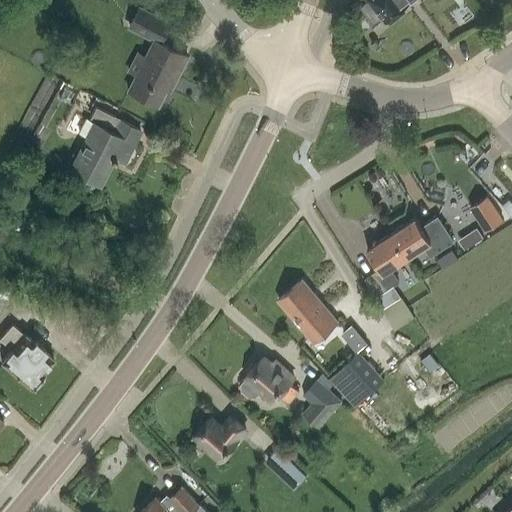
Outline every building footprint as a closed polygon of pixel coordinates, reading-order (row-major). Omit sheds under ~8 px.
[(368,0),(359,7),(374,25),(384,17),(386,20),(408,3),(405,0),(368,0)] [(126,70),(135,75),(128,89),(157,104),(173,72),(177,74),(187,55),(159,40),(168,22),(139,7),(129,24),(142,30),(141,31),(154,38),(146,55),(136,50),(126,70)] [(111,158),(115,160),(116,157),(123,161),(140,129),(96,106),(89,119),(94,121),(70,168),(99,183),(111,158)] [(503,218),(487,194),(469,206),(485,230),(503,218)] [(7,211),(5,222),(22,226),(25,215),(7,211)] [(391,232),(407,256),(424,245),(430,255),(454,240),(438,216),(422,227),(415,216),(391,232)] [(477,226),(467,233),(473,243),(483,236),(477,226)] [(367,248),(383,272),(379,274),(375,272),(365,278),(377,296),(383,305),(389,301),(383,291),(399,281),(390,268),(407,256),(391,232),(367,248)] [(452,248),(437,258),(443,267),(458,258),(452,248)] [(337,320),(302,278),(278,298),(313,340),(337,320)] [(395,329),(415,317),(402,296),(382,308),(395,329)] [(12,322),(10,324),(0,336),(0,337),(12,348),(1,360),(31,386),(44,371),(43,370),(54,357),(45,349),(46,348),(36,338),(35,339),(25,333),(24,334),(12,322)] [(352,323),(342,332),(357,350),(368,341),(352,323)] [(355,404),(384,378),(358,350),(330,376),(355,404)] [(241,388),(250,396),(255,395),(258,392),(270,403),(279,393),(288,402),(299,389),(290,381),(294,376),(274,359),(271,364),(262,356),(247,374),(247,375),(241,382),(241,388)] [(311,401),(302,411),(318,425),(341,400),(317,377),(302,393),(311,401)] [(221,458),(237,439),(236,438),(245,427),(232,415),(222,426),(210,416),(195,433),(197,434),(196,436),(208,447),(221,458)] [(278,446),(265,460),(281,475),(294,461),(278,446)] [(139,511),(215,511),(220,508),(216,504),(207,511),(182,485),(163,503),(156,496),(139,511)] [(511,511),(511,503),(502,511),(511,511)]
